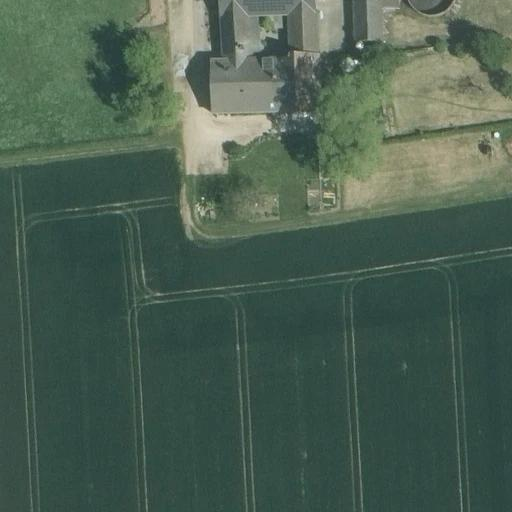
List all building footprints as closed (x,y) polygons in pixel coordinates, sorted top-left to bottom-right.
[(315,0),(221,0),(222,17),(260,16),(291,15),(316,14),(315,0)] [(382,0),(354,0),(356,44),(384,43),(382,0)] [(316,14),(291,15),(292,36),(317,35),(316,14)] [(260,16),(222,17),(224,63),(213,63),(214,115),(280,113),(277,61),(262,61),(260,16)] [(317,35),(292,36),(292,61),(277,61),(280,113),(320,113),(317,35)]
